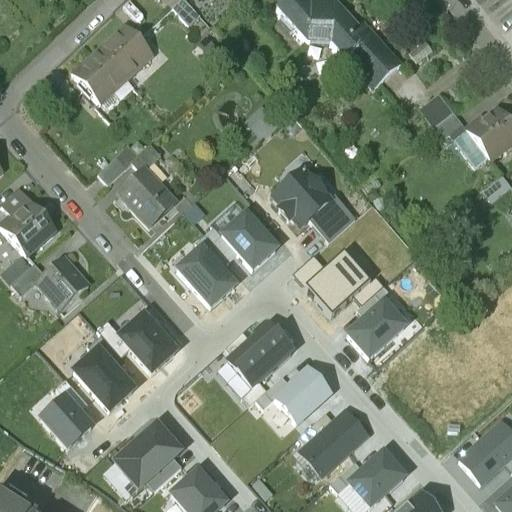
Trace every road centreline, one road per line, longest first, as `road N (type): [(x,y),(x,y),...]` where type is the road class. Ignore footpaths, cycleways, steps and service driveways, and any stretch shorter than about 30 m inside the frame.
road 1 (residential): [(0,123),(206,346)]
road 2 (residential): [(268,293),(457,511)]
road 3 (residential): [(109,0),(0,106)]
road 4 (residential): [(152,399),(245,501)]
